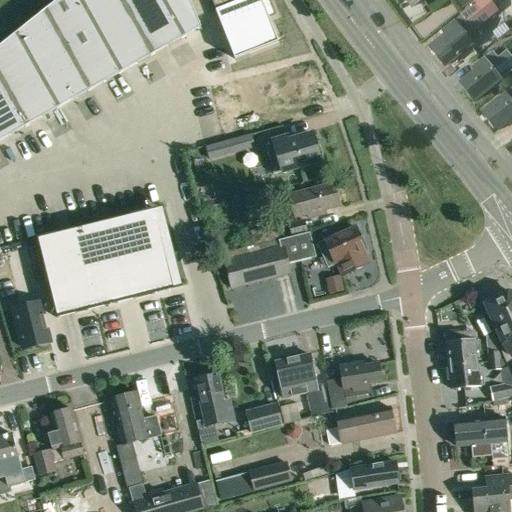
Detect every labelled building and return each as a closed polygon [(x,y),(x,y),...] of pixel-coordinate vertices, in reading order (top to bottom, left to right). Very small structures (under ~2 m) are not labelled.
[(56,0),(0,45),(0,141),(201,28),(197,18),(193,8),(189,0),(56,0)] [(189,0),(193,8),(211,0),(215,11),(242,0),(189,0)] [(405,0),(413,10),(428,0),(405,0)] [(454,0),(461,10),(473,0),(454,0)] [(445,35),(429,48),(445,68),(472,46),(463,33),(469,28),(462,18),(455,23),(454,22),(442,31),(445,35)] [(483,60),(471,69),(473,72),(458,84),(474,103),(501,82),(500,81),(509,74),(492,53),(483,61),(483,60)] [(511,88),(482,113),(497,132),(508,124),(510,127),(511,125),(511,88)] [(274,145),(266,148),(273,175),(276,174),(319,162),(318,158),(321,155),(319,148),(315,147),(312,135),(286,142),(285,138),(274,142),(274,145)] [(223,157),(234,154),(231,141),(220,144),(223,157)] [(302,194),(292,197),(297,217),(307,215),(308,219),(325,214),(324,210),(338,207),(333,186),(302,194)] [(154,210),(36,239),(56,319),(174,289),(154,210)] [(248,229),(252,247),(279,240),(275,222),(248,229)] [(304,222),(289,226),(292,237),(307,233),(304,222)] [(354,228),(324,242),(334,265),(336,264),(342,277),(368,264),(362,251),(364,250),(354,228)] [(281,241),(283,248),(225,263),(229,281),(231,290),(290,276),(287,266),(317,258),(311,234),(281,241)] [(511,295),(507,294),(485,306),(487,309),(503,345),(511,358),(511,295)] [(40,303),(13,310),(22,349),(49,342),(40,303)] [(445,333),(448,368),(477,365),(476,353),(480,352),(479,342),(460,344),(459,331),(445,333)] [(491,337),(486,338),(487,354),(498,353),(491,337)] [(498,353),(487,354),(488,364),(499,363),(498,353)] [(276,363),(279,382),(283,401),(317,393),(312,375),(312,370),(315,369),(313,360),(310,361),(309,359),(309,356),(276,363)] [(339,370),(341,382),(329,383),(332,412),(349,410),(347,398),(363,396),(368,395),(367,387),(380,385),(377,365),(363,368),(362,363),(349,365),(350,369),(339,370)] [(498,371),(500,371),(500,370),(499,363),(488,364),(489,372),(498,371)] [(478,377),(477,365),(448,368),(450,390),(483,386),(482,377),(478,377)] [(232,402),(224,404),(218,376),(206,379),(206,375),(197,377),(198,381),(194,382),(205,429),(237,423),(232,402)] [(503,385),(490,388),(493,402),(511,397),(511,383),(511,384),(503,385)] [(155,418),(143,422),(135,394),(111,401),(119,429),(124,446),(160,436),(155,418)] [(331,415),(325,394),(305,399),(311,420),(331,415)] [(253,412),(258,433),(281,427),(276,405),(253,412)] [(389,410),(346,419),(336,421),(341,446),(351,444),(395,435),(389,410)] [(50,451),(33,456),(39,478),(57,473),(54,463),(63,460),(63,461),(83,456),(80,443),(71,411),(50,417),(54,431),(48,433),(53,451),(50,451)] [(483,421),(454,425),(456,449),(486,446),(486,445),(497,444),(494,422),(483,423),(483,421)] [(12,435),(0,438),(0,466),(19,462),(12,435)] [(293,483),(287,463),(216,483),(221,502),(293,483)] [(363,471),(350,472),(354,492),(397,486),(397,484),(399,482),(398,476),(395,475),(394,464),(363,468),(363,471)] [(474,511),(508,511),(508,500),(511,499),(511,477),(492,480),(493,492),(473,494),(474,511)] [(197,511),(216,507),(210,483),(199,485),(199,483),(185,487),(146,498),(142,485),(128,489),(134,511),(197,511)] [(346,510),(349,510),(349,511),(401,511),(399,497),(362,505),(360,497),(344,501),(346,510)]
